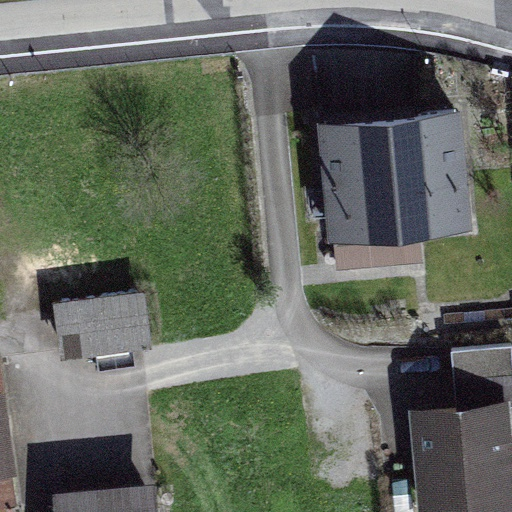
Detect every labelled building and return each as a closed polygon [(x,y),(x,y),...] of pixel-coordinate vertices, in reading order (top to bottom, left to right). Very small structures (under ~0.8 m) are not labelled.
[(335,228),(467,215),(457,106),(324,119),(335,228)] [(143,287),(55,297),(60,349),(149,339),(143,287)] [(452,346),(454,376),(511,371),(511,353),(511,342),(452,346)] [(511,371),(454,376),(456,403),(465,402),(509,400),(511,399),(511,371)] [(0,390),(0,494),(24,491),(10,390),(0,390)] [(456,403),(415,405),(421,511),(511,511),(511,448),(509,400),(465,402),(456,403)] [(56,489),(57,511),(157,511),(155,482),(56,489)]
